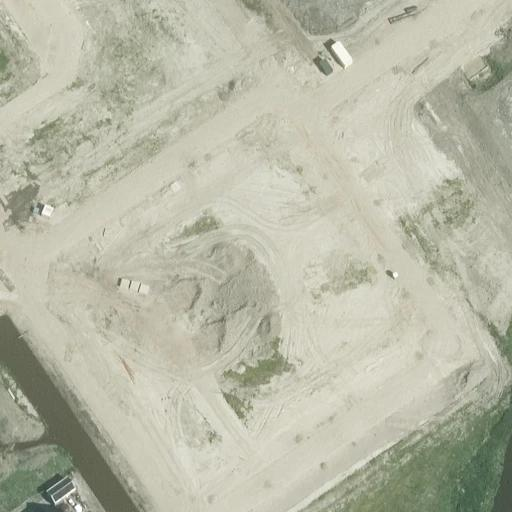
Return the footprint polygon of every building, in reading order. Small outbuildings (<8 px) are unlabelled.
[(115,0),(123,11),(137,0),(115,0)] [(152,0),(158,8),(169,0),(152,0)] [(75,1),(67,7),(73,16),(82,10),(75,1)] [(82,10),(73,16),(81,26),(89,19),(82,10)] [(187,29),(163,45),(189,81),(212,64),(187,29)] [(511,46),(436,99),(467,145),(511,114),(511,46)] [(137,60),(118,74),(142,110),(162,95),(137,60)] [(118,74),(98,88),(123,123),(142,110),(118,74)] [(382,81),(374,86),(380,94),(387,89),(382,81)] [(374,86),(366,92),(372,99),(380,94),(374,86)] [(387,89),(380,94),(385,102),(393,97),(387,89)] [(366,92),(358,97),(364,105),(372,99),(366,92)] [(380,94),(372,99),(377,107),(385,102),(380,94)] [(358,97),(351,102),(356,110),(364,105),(358,97)] [(372,99),(364,105),(369,113),(377,107),(372,99)] [(77,100),(57,114),(82,149),(102,135),(77,100)] [(364,105),(356,110),(362,118),(369,113),(364,105)] [(403,111),(395,116),(400,124),(408,119),(403,111)] [(57,114),(36,129),(61,164),(82,149),(57,114)] [(395,116),(387,122),(392,129),(400,124),(395,116)] [(408,119),(400,124),(406,132),(413,127),(408,119)] [(387,122),(379,127),(385,135),(392,129),(387,122)] [(400,124),(392,129),(398,137),(406,132),(400,124)] [(379,127),(371,132),(377,140),(385,135),(379,127)] [(392,129),(385,135),(390,143),(398,137),(392,129)] [(385,135),(377,140),(382,148),(390,143),(385,135)] [(14,145),(0,153),(0,174),(14,196),(38,180),(14,145)] [(272,148),(235,174),(249,195),(288,170),(272,148)] [(511,169),(428,225),(460,271),(511,235),(511,169)] [(288,170),(249,195),(264,216),(303,191),(288,170)] [(194,177),(173,191),(198,229),(219,214),(194,177)] [(173,191),(151,206),(178,243),(198,229),(173,191)] [(303,191),(264,216),(279,237),(317,212),(303,191)] [(151,206),(132,219),(157,257),(178,243),(151,206)] [(317,212),(279,237),(293,257),(330,231),(317,212)] [(132,219),(109,235),(135,273),(157,257),(132,219)] [(330,231),(293,257),(307,278),(345,252),(330,231)] [(86,237),(50,262),(64,283),(100,258),(86,237)] [(345,252),(307,278),(321,297),(358,271),(345,252)] [(358,271),(321,297),(336,319),(373,293),(358,271)] [(95,276),(57,301),(72,323),(109,297),(95,276)] [(109,297),(72,323),(85,343),(123,317),(109,297)] [(364,314),(329,340),(345,360),(379,334),(364,314)] [(123,317),(85,343),(99,363),(136,338),(123,317)] [(294,323),(273,338),(299,376),(321,360),(294,323)] [(136,338),(99,363),(113,384),(151,359),(136,338)] [(273,338),(252,353),(278,390),(299,376),(273,338)] [(252,353),(231,367),(257,405),(278,390),(252,353)] [(151,359),(113,384),(127,405),(165,379),(151,359)] [(231,367),(209,383),(235,421),(257,405),(231,367)] [(165,379),(127,405),(141,425),(179,400),(165,379)] [(179,400),(141,425),(156,447),(194,422),(179,400)] [(340,501),(323,511),(422,511),(423,511),(391,466),(353,492),(340,501)] [(69,478),(46,493),(55,508),(78,492),(69,478)]
